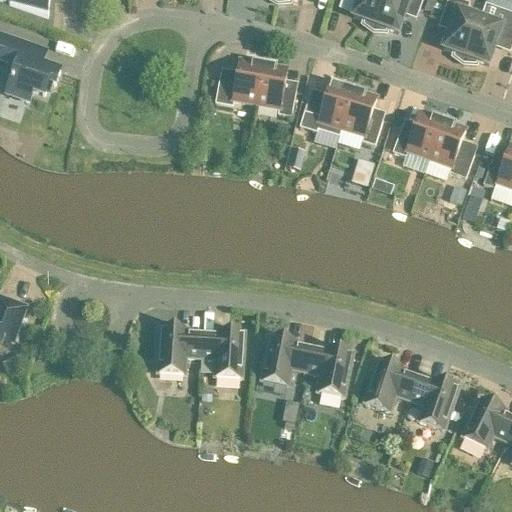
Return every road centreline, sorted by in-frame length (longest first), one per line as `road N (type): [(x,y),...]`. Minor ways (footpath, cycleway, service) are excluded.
road 1 (residential): [(511,383),(433,348),(305,315),(122,299)]
road 2 (residential): [(511,121),(286,43),(202,28)]
road 3 (residential): [(202,28),(135,25),(109,43),(91,74),(85,116),(94,137),(109,145),(156,148),(187,122)]
road 4 (residential): [(79,287),(61,316),(74,348),(111,342),(122,299)]
